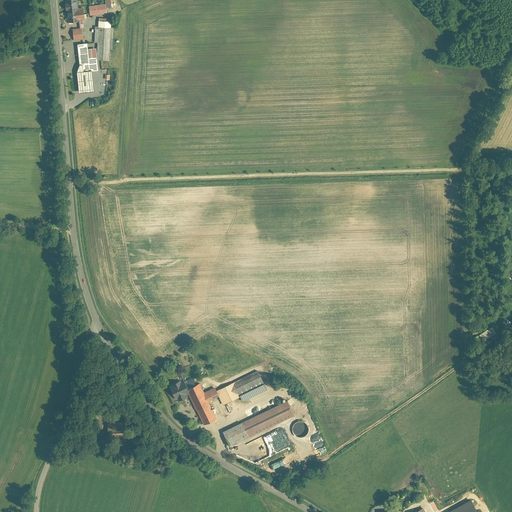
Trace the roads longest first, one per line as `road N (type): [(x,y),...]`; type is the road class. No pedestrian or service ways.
road 1 (track): [(74,182),(459,170)]
road 2 (tertiary): [(309,511),(223,462),(157,410),(97,324)]
road 3 (track): [(469,359),(279,493)]
road 4 (tertiary): [(73,230),(53,0)]
road 5 (residential): [(37,511),(69,418),(80,343),(97,324)]
road 6 (track): [(459,170),(469,359)]
road 7 (unknown): [(56,447),(182,456)]
